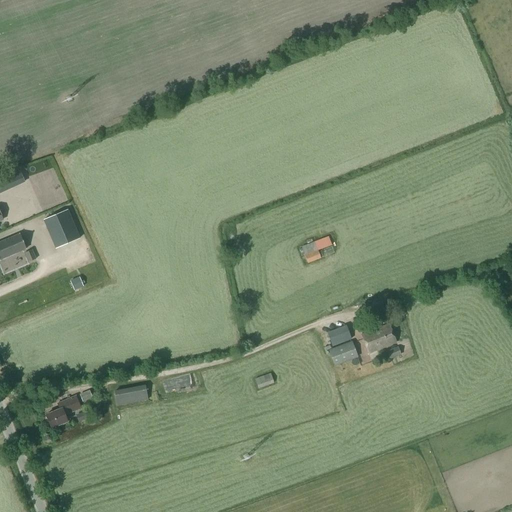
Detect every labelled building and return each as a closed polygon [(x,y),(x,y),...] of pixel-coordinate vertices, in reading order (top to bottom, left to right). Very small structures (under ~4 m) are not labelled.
[(73,144),(45,155),(50,167),(78,155),(73,144)] [(24,182),(19,172),(13,174),(18,185),(24,182)] [(19,213),(52,203),(45,180),(12,190),(19,213)] [(79,239),(67,212),(43,222),(55,250),(79,239)] [(21,225),(28,242),(40,237),(33,220),(21,225)] [(19,235),(0,243),(0,259),(25,249),(19,235)] [(324,238),(314,241),(317,250),(327,246),(324,238)] [(313,241),(300,246),(307,264),(320,259),(317,250),(316,250),(313,241)] [(24,253),(28,263),(35,260),(31,250),(24,253)] [(82,287),(79,278),(70,282),(74,290),(82,287)] [(378,315),(372,317),(375,327),(381,324),(378,315)] [(388,324),(360,335),(367,354),(396,343),(388,324)] [(328,340),(345,336),(342,325),(326,329),(328,340)] [(353,343),(329,351),(334,366),(358,358),(353,343)] [(397,347),(387,351),(390,359),(400,355),(397,347)] [(179,375),(180,386),(193,384),(192,373),(179,375)] [(270,374),(254,379),(258,389),(274,384),(270,374)] [(162,387),(177,387),(178,378),(162,378),(162,387)] [(146,387),(114,392),(116,406),(147,401),(146,387)] [(89,390),(79,394),(82,402),(84,406),(93,402),(92,398),(89,390)] [(58,410),(45,416),(50,429),(66,422),(64,416),(80,409),(75,397),(67,400),(66,396),(60,398),(62,402),(56,405),(58,410)] [(87,411),(76,416),(79,422),(89,418),(87,411)]
